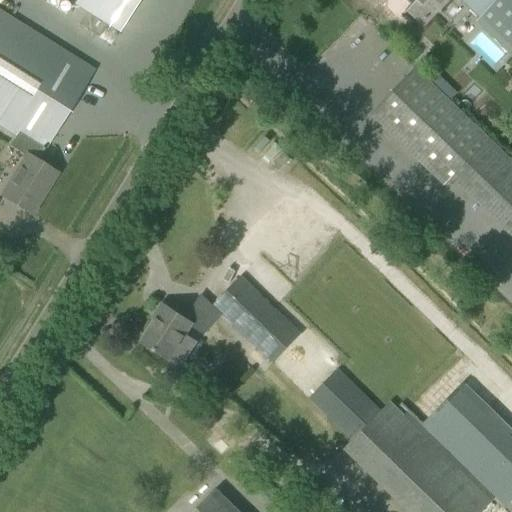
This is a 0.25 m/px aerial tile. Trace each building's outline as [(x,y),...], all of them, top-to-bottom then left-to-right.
[(69,0),(84,9),(75,24),(96,36),(105,22),(118,30),(137,0),(69,0)] [(383,0),(400,15),(414,0),(383,0)] [(464,0),(481,16),(497,0),(464,0)] [(42,152),(93,71),(0,14),(0,126),(23,140),(16,151),(25,156),(1,196),(30,214),(55,174),(34,161),(40,151),(42,152)] [(416,71),(372,117),(443,185),(449,179),(511,238),(511,163),(432,86),(416,71)] [(241,277),(213,306),(272,364),(300,335),(241,277)] [(158,354),(183,368),(197,344),(184,335),(191,324),(185,321),(179,317),(162,306),(156,314),(159,316),(142,343),(158,354)] [(511,511),(511,441),(485,416),(449,453),(407,413),(403,417),(389,404),(380,412),(337,370),(309,400),(352,441),(343,450),(407,511),(480,511),(495,497),(509,511),(511,511)] [(237,511),(216,491),(195,511),(237,511)]
